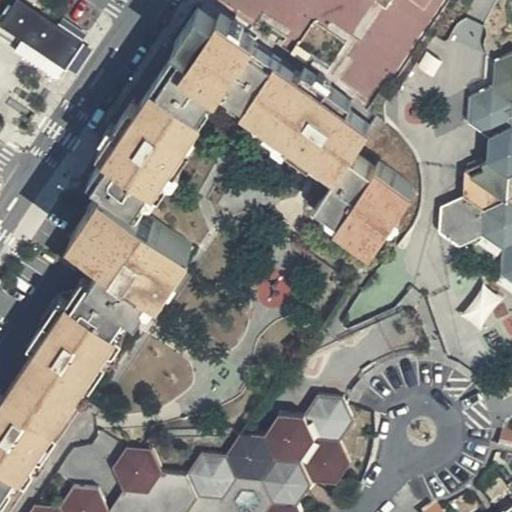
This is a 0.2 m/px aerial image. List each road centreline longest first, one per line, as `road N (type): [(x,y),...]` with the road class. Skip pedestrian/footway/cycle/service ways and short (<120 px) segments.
road 1 (unclassified): [(0,221),(144,10)]
road 2 (residential): [(404,455),(393,442),(403,402),(426,396),(445,408),(452,429),(443,451),(417,461)]
